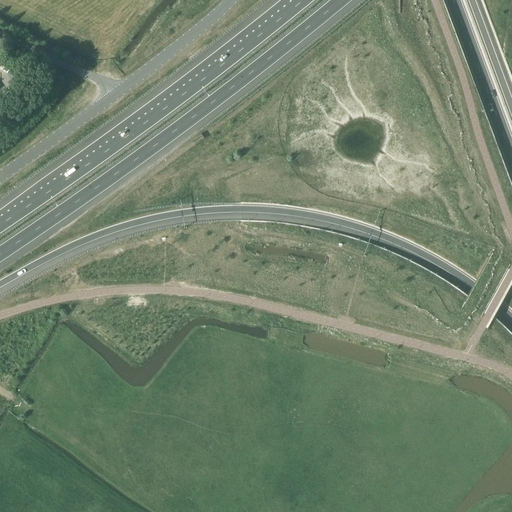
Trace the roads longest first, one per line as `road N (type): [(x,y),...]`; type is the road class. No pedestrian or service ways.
road 1 (motorway): [(0,284),(106,231),(189,212),(258,209),(326,219),(396,242),(459,276),(511,318)]
road 2 (motorway): [(0,254),(339,0)]
road 3 (motorway): [(301,0),(0,223)]
road 4 (motorway): [(452,0),(511,160)]
road 5 (tertiary): [(115,94),(230,0)]
road 6 (tertiary): [(0,176),(115,94)]
road 7 (unclassified): [(115,94),(0,32)]
